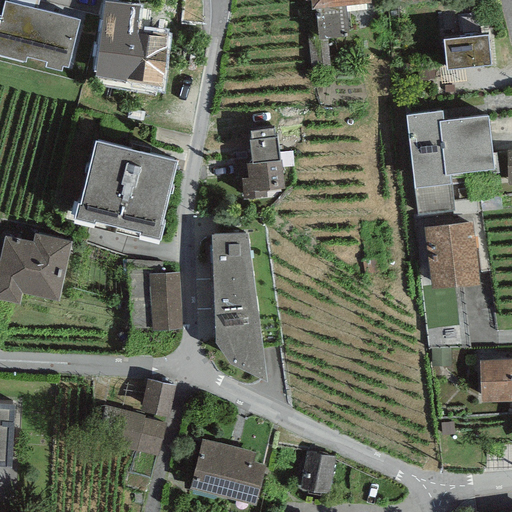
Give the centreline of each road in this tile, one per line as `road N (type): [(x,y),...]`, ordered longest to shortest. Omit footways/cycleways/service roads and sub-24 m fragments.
road 1 (residential): [(187,370),(185,207),(220,0)]
road 2 (residential): [(432,485),(187,370)]
road 3 (residential): [(0,360),(187,370)]
road 4 (residential): [(187,370),(150,511)]
